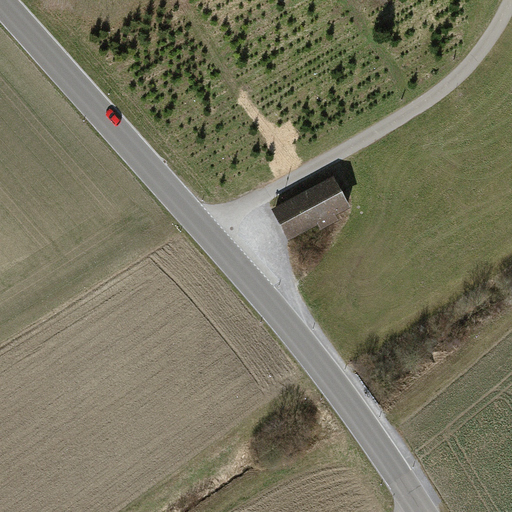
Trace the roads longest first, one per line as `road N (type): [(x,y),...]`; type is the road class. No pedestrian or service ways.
road 1 (unclassified): [(506,0),(472,61),(407,114),(201,234)]
road 2 (tertiary): [(417,511),(320,371),(201,234)]
road 3 (tertiary): [(201,234),(2,0)]
